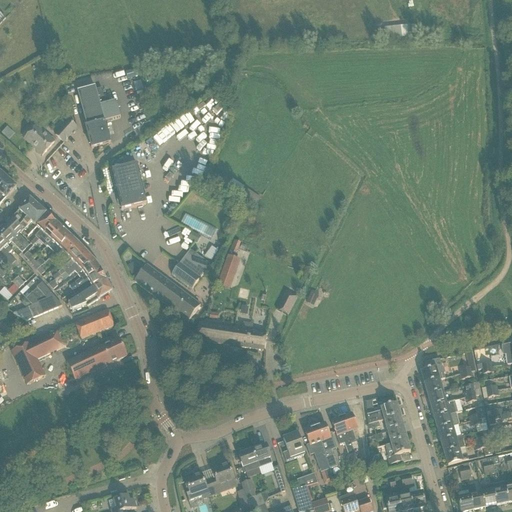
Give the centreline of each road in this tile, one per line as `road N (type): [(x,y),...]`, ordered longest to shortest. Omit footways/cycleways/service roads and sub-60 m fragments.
road 1 (residential): [(179,441),(405,382)]
road 2 (track): [(207,0),(220,40),(212,86),(132,139)]
road 3 (tertiary): [(179,441),(154,404),(147,348),(125,297)]
road 4 (tertiary): [(125,297),(108,252),(31,184)]
road 5 (residential): [(0,346),(125,297)]
road 6 (residential): [(440,511),(405,382)]
